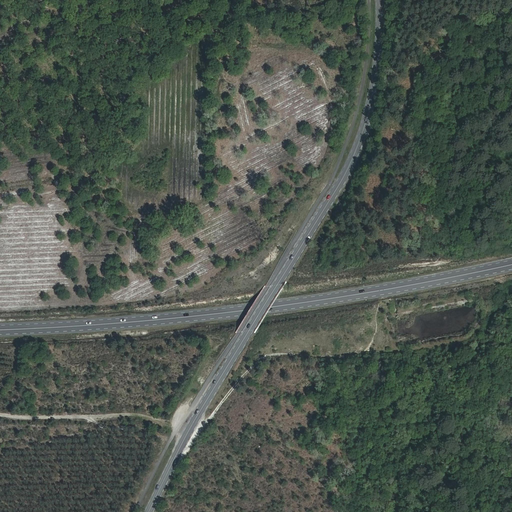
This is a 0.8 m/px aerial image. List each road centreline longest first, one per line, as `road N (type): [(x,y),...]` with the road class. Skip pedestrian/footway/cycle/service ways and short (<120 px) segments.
road 1 (secondary): [(380,0),(375,75),(340,182),(196,417),(149,511)]
road 2 (secondary): [(0,329),(285,305),(511,264)]
road 3 (track): [(173,437),(152,422),(0,411)]
